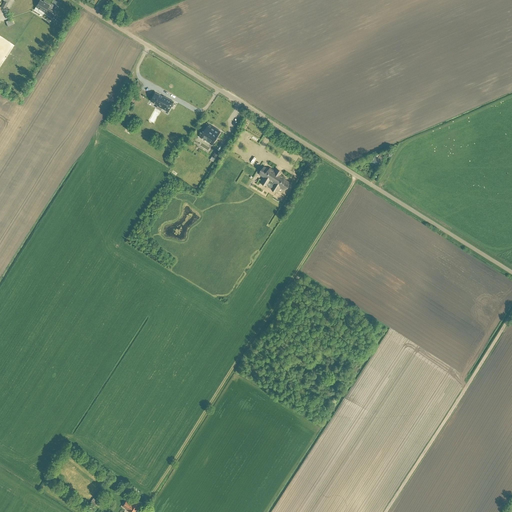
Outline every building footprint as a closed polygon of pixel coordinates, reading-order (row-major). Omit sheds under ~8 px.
[(46,3),(40,0),(39,0),(36,7),(45,12),(44,13),(53,18),(56,13),(48,8),(49,5),(46,3)] [(35,17),(37,13),(27,8),(25,11),(32,15),(31,15),(35,17)] [(133,93),(125,98),(127,102),(135,97),(133,93)] [(166,99),(155,93),(151,101),(158,105),(156,107),(161,110),(162,108),(168,112),(174,102),(166,98),(166,99)] [(208,120),(210,121),(212,115),(203,111),(199,119),(207,122),(208,120)] [(211,127),(207,125),(202,133),(214,141),(220,131),(212,126),(211,127)] [(193,141),(206,147),(209,141),(195,135),(193,141)] [(282,166),(286,160),(267,147),(267,148),(260,143),(256,148),(259,150),(260,149),(264,152),(262,154),(265,157),(268,159),(270,156),(272,157),(278,161),(277,162),(282,166)] [(203,155),(206,158),(211,153),(207,150),(203,155)] [(374,156),(371,161),(378,165),(383,156),(380,154),(377,158),(374,156)] [(274,185),(275,186),(278,188),(281,183),(286,186),(291,179),(286,176),(287,174),(282,171),(282,170),(278,168),(277,168),(272,165),(271,167),(266,164),(262,171),(267,174),(264,179),(268,182),(270,178),(276,182),(274,185)] [(208,176),(206,180),(215,184),(217,180),(208,176)] [(115,489),(120,486),(118,480),(112,483),(115,489)] [(131,511),(135,511),(142,502),(135,498),(131,503),(126,500),(123,506),(128,509),(127,510),(131,511)]
